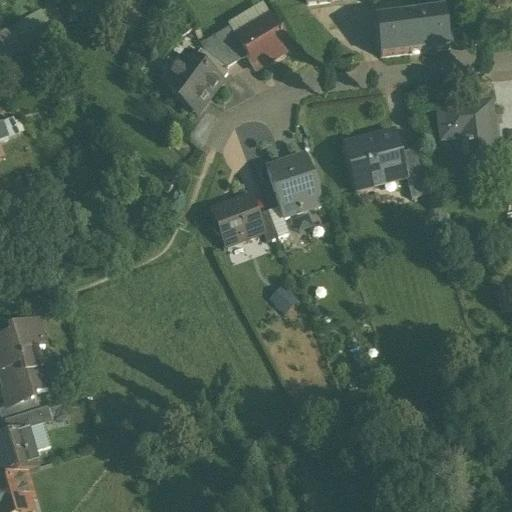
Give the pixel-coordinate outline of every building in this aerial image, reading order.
[(444,13),(375,22),(380,59),(409,55),(409,56),(420,54),(449,50),(444,13)] [(270,19),(235,40),(246,58),(255,73),(290,51),(270,19)] [(231,33),(202,51),(206,58),(224,71),(246,58),(235,40),(231,33)] [(206,58),(200,53),(193,63),(221,84),(228,74),(224,71),(206,58)] [(190,61),(181,72),(176,68),(165,84),(175,101),(192,114),(205,96),(210,99),(221,84),(193,63),(190,61)] [(490,105),(437,111),(440,134),(455,132),(460,170),(498,165),(490,105)] [(371,144),(344,151),(344,149),(343,149),(355,194),(406,181),(407,180),(400,156),(395,135),(371,142),(371,144)] [(417,151),(400,156),(407,180),(406,181),(411,201),(430,196),(417,151)] [(266,171),(283,220),(321,208),(304,159),(294,162),(292,159),(276,164),(278,167),(266,171)] [(256,217),(248,197),(211,212),(216,223),(215,223),(212,229),(215,234),(220,237),(221,236),(226,250),(263,235),(256,217)] [(277,239),(267,213),(256,217),(263,235),(266,243),(277,239)] [(284,315),(299,302),(285,286),(270,298),(284,315)] [(37,324),(10,332),(12,338),(0,341),(0,369),(6,390),(2,391),(7,408),(8,409),(33,401),(31,396),(47,391),(35,352),(44,349),(37,324)] [(33,401),(8,409),(7,408),(0,410),(0,417),(2,423),(4,422),(36,412),(33,401)] [(36,412),(4,422),(8,435),(27,430),(27,431),(43,426),(44,426),(39,411),(36,412)] [(43,426),(27,431),(34,454),(42,451),(47,442),(43,426)] [(8,435),(0,437),(0,480),(26,473),(39,469),(34,454),(27,431),(27,430),(8,435)] [(0,480),(0,511),(33,511),(37,511),(26,473),(0,480)]
